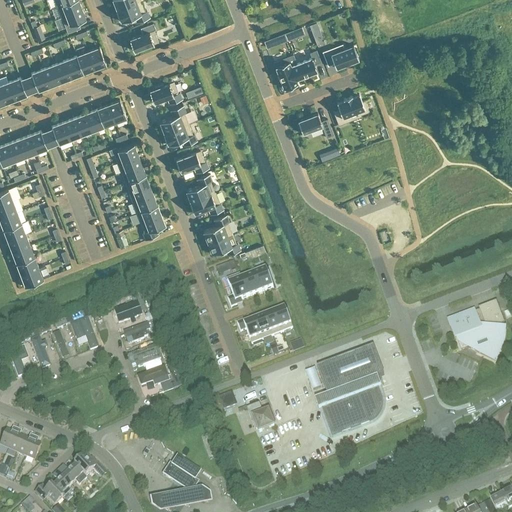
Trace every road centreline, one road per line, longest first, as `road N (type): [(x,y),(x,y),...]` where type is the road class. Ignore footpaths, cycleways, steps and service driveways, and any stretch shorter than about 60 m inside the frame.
road 1 (residential): [(244,378),(128,75)]
road 2 (residential): [(399,319),(370,239),(305,193),(272,109)]
road 3 (residential): [(140,417),(113,350),(11,386),(1,407)]
road 4 (residential): [(244,378),(399,319)]
road 5 (residential): [(0,123),(128,75)]
road 6 (residential): [(128,75),(242,31)]
road 7 (residential): [(399,319),(511,275)]
